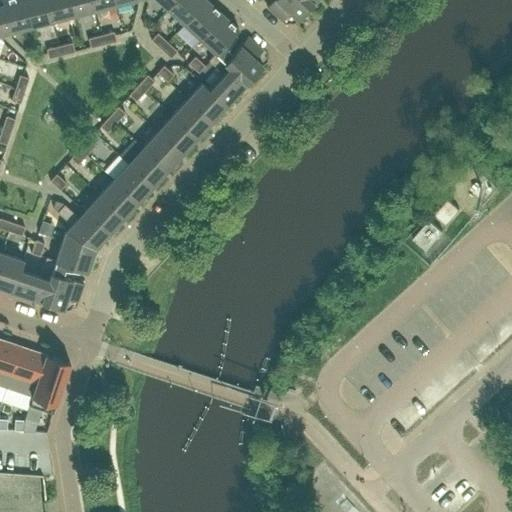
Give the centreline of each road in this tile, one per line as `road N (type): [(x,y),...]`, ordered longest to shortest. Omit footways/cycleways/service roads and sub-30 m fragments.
road 1 (residential): [(87,347),(124,255),(301,60)]
road 2 (residential): [(87,347),(61,436),(72,511)]
road 3 (residential): [(390,473),(496,377)]
